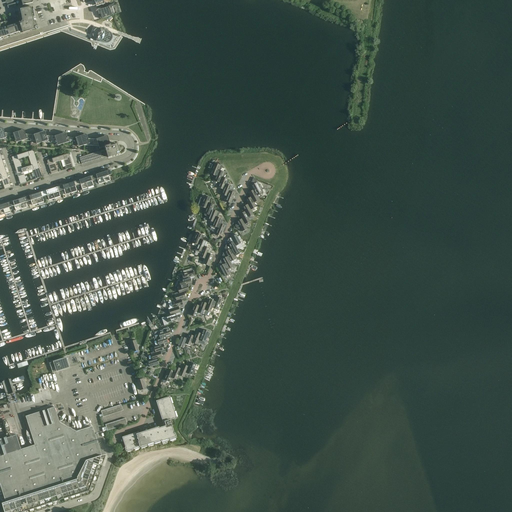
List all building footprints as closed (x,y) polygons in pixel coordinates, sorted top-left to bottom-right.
[(113,4),(111,5),(108,6),(109,7),(102,9),(97,10),(98,11),(100,19),(112,15),(111,14),(114,14),(112,7),(113,6),(115,6),(114,4),(113,4)] [(20,9),(22,20),(22,21),(21,21),(21,22),(20,23),(19,22),(22,31),(23,33),(37,28),(36,21),(34,21),(34,20),(35,19),(33,6),(20,9)] [(18,18),(11,20),(16,33),(22,31),(19,22),(18,18)] [(9,35),(16,33),(11,20),(5,22),(7,26),(9,35)] [(7,26),(0,28),(3,37),(9,35),(7,26)] [(108,31),(98,27),(97,30),(96,30),(95,30),(94,31),(94,32),(94,33),(94,34),(94,35),(95,35),(94,38),(104,42),(106,42),(107,42),(108,41),(109,40),(110,38),(111,37),(111,35),(110,34),(110,33),(109,31),(108,31)] [(0,137),(1,139),(10,140),(10,133),(5,133),(3,128),(0,129),(0,137)] [(21,141),(22,141),(30,141),(31,135),(25,134),(24,130),(18,131),(21,141)] [(13,133),(10,133),(10,140),(15,140),(16,143),(22,141),(21,141),(18,131),(13,133)] [(42,142),(51,143),(52,136),(46,136),(45,131),(39,133),(42,142)] [(37,144),(42,142),(39,133),(34,135),(31,135),(30,141),(36,142),(37,144)] [(61,137),(63,144),(72,144),(73,138),(67,137),(66,133),(60,134),(61,137)] [(58,146),(63,144),(61,137),(60,134),(55,136),(54,136),(52,136),(51,143),(57,143),(58,146)] [(84,145),(85,145),(93,146),(94,139),(88,139),(87,134),(81,136),(82,138),(84,145)] [(78,147),(85,145),(84,145),(82,138),(81,136),(76,138),(73,138),(72,144),(78,145),(78,147)] [(99,148),(104,147),(110,145),(110,144),(109,145),(109,144),(110,143),(109,140),(107,136),(96,139),(94,139),(93,146),(99,146),(99,148)] [(104,147),(106,150),(108,158),(120,154),(119,151),(121,151),(119,146),(118,146),(117,144),(111,146),(110,145),(104,147)] [(30,162),(31,165),(31,166),(38,164),(33,150),(22,153),(24,158),(29,156),(31,162),(30,162)] [(11,157),(16,171),(22,168),(21,165),(20,166),(18,159),(24,158),(22,153),(11,157)] [(69,153),(58,157),(59,161),(65,159),(67,166),(65,166),(67,169),(73,167),(69,153)] [(47,160),(51,174),(58,172),(56,169),(55,169),(53,163),(59,161),(58,157),(47,160)] [(210,174),(215,175),(216,176),(216,174),(216,175),(218,170),(220,170),(221,168),(220,167),(220,165),(215,163),(214,165),(212,165),(211,169),(212,169),(210,174)] [(31,165),(27,167),(28,171),(34,169),(35,176),(34,176),(36,179),(42,177),(38,164),(31,166),(31,165)] [(22,168),(16,171),(20,184),(26,182),(25,179),(24,179),(22,173),(28,171),(27,167),(22,168)] [(108,176),(111,175),(109,169),(106,170),(106,171),(101,173),(104,182),(110,180),(108,176)] [(220,170),(218,170),(216,175),(216,174),(216,176),(214,180),(218,182),(220,183),(220,181),(222,177),(224,178),(225,176),(223,175),(224,172),(220,170)] [(0,175),(0,180),(3,179),(4,185),(3,186),(4,189),(11,187),(7,173),(0,176),(0,175)] [(97,179),(99,184),(104,182),(101,173),(96,174),(96,173),(93,174),(94,180),(97,179)] [(85,178),(88,188),(93,186),(92,181),(94,180),(93,174),(89,175),(90,177),(85,178)] [(220,181),(220,183),(218,187),(222,189),(223,190),(224,188),(226,184),(228,184),(228,183),(227,182),(228,179),(224,178),(222,177),(220,181)] [(81,184),(82,189),(88,188),(85,178),(80,180),(79,178),(76,179),(78,185),(81,184)] [(68,183),(71,193),(77,191),(75,186),(78,185),(76,179),(73,180),(73,182),(68,183)] [(260,185),(258,185),(257,182),(251,185),(253,190),(254,190),(256,194),(257,195),(262,192),(261,191),(263,190),(260,185)] [(64,190),(66,195),(71,193),(68,183),(63,185),(63,184),(59,185),(61,191),(64,190)] [(223,190),(222,193),(221,194),(227,197),(228,195),(229,191),(230,191),(231,186),(228,184),(226,184),(224,188),(223,190)] [(57,187),(51,189),(54,198),(60,196),(58,192),(61,191),(59,185),(56,186),(57,187)] [(49,200),(54,198),(51,189),(46,190),(46,189),(43,190),(45,196),(47,195),(49,200)] [(40,192),(35,194),(38,204),(43,202),(42,197),(45,196),(43,190),(40,191),(40,192)] [(259,200),(257,195),(256,194),(254,190),(253,190),(248,193),(251,197),(253,201),(254,203),(259,200)] [(228,195),(227,197),(226,200),(225,201),(229,203),(231,204),(235,193),(230,191),(229,191),(228,195)] [(32,205),(38,204),(35,194),(30,196),(29,194),(26,195),(28,201),(31,200),(32,205)] [(26,195),(23,196),(23,198),(18,199),(21,209),(27,207),(25,202),(28,201),(26,195)] [(205,208),(203,211),(205,212),(208,203),(210,198),(205,196),(204,196),(201,197),(198,205),(205,208)] [(254,203),(253,201),(251,197),(245,200),(248,204),(250,209),(250,208),(251,210),(256,207),(254,203)] [(16,211),(21,209),(18,199),(13,201),(13,200),(9,201),(11,207),(14,206),(16,211)] [(7,203),(2,205),(5,214),(10,212),(9,207),(11,207),(9,201),(6,202),(7,203)] [(204,213),(205,214),(204,215),(205,216),(208,217),(209,217),(210,214),(212,210),(214,210),(215,207),(213,207),(214,205),(208,203),(205,212),(204,213)] [(251,210),(250,208),(250,209),(248,204),(242,207),(245,211),(247,216),(248,217),(253,214),(251,210)] [(214,210),(212,210),(210,214),(209,217),(208,219),(208,220),(212,222),(213,222),(214,221),(216,216),(216,217),(218,212),(214,210)] [(248,217),(247,216),(245,211),(239,214),(242,219),(244,223),(245,224),(250,222),(248,217)] [(214,232),(216,233),(218,228),(220,223),(221,220),(222,219),(216,217),(216,216),(214,221),(213,222),(212,226),(211,227),(215,229),(214,232)] [(247,229),(245,224),(244,223),(242,219),(236,222),(239,226),(238,227),(237,225),(235,225),(235,226),(236,229),(239,230),(240,229),(242,232),(247,229)] [(226,227),(225,227),(225,226),(220,223),(218,228),(216,233),(215,234),(221,236),(221,235),(223,232),(224,232),(224,233),(227,227),(226,226),(226,227)] [(196,234),(192,243),(196,245),(198,245),(200,239),(202,235),(196,232),(196,234)] [(232,239),(230,240),(232,242),(233,242),(236,246),(237,248),(237,249),(243,247),(239,240),(241,239),(239,235),(237,236),(236,234),(231,237),(232,239)] [(195,251),(196,252),(199,254),(201,254),(201,252),(204,246),(206,241),(200,239),(198,245),(196,248),(196,250),(195,251)] [(229,246),(227,247),(228,250),(230,249),(233,255),(234,256),(240,253),(239,252),(237,249),(237,248),(236,246),(233,242),(232,242),(228,245),(229,246)] [(200,255),(200,257),(204,259),(205,259),(208,253),(209,249),(210,248),(204,246),(201,252),(201,254),(200,255)] [(228,250),(225,252),(225,253),(227,256),(230,261),(230,262),(231,264),(232,264),(236,261),(235,259),(236,259),(234,256),(233,255),(230,249),(228,250)] [(204,262),(203,264),(209,266),(210,265),(212,257),(214,258),(215,256),(213,255),(212,255),(212,254),(210,253),(210,254),(208,253),(205,259),(204,262)] [(226,257),(222,259),(224,263),(227,269),(228,269),(233,266),(232,264),(231,264),(230,262),(230,261),(227,256),(226,257)] [(224,263),(219,266),(222,271),(223,274),(224,276),(230,274),(228,269),(227,269),(224,263)] [(184,279),(185,279),(190,277),(190,278),(190,279),(193,278),(193,277),(195,276),(193,270),(192,270),(192,268),(183,271),(183,273),(182,274),(184,279)] [(190,279),(190,278),(190,277),(185,279),(184,279),(183,280),(179,281),(181,287),(182,286),(187,285),(192,283),(190,279)] [(189,291),(187,285),(182,286),(181,287),(177,288),(179,292),(179,294),(184,292),(185,294),(187,293),(187,291),(189,291)] [(185,294),(184,292),(179,294),(175,295),(174,295),(176,300),(176,301),(181,299),(186,298),(185,294)] [(212,307),(218,310),(222,299),(221,298),(221,297),(219,296),(218,296),(218,297),(216,297),(216,298),(214,298),(213,301),(215,301),(212,307)] [(183,305),(181,299),(176,301),(173,302),(171,302),(173,308),(178,307),(183,305)] [(212,307),(215,301),(213,301),(209,299),(208,301),(207,300),(205,303),(207,304),(205,310),(210,312),(212,307)] [(203,314),(205,310),(207,304),(205,303),(202,301),(200,306),(197,312),(203,314)] [(200,306),(194,304),(192,310),(190,315),(196,317),(197,312),(200,306)] [(180,312),(178,307),(173,308),(171,309),(169,310),(170,314),(170,315),(175,314),(180,312)] [(164,318),(162,318),(164,324),(164,325),(168,324),(168,323),(177,320),(175,314),(170,315),(166,317),(164,317),(164,318)] [(155,337),(154,339),(156,340),(159,339),(161,338),(166,337),(167,338),(169,338),(169,336),(171,335),(169,329),(164,331),(159,332),(157,333),(157,332),(155,332),(154,334),(155,337)] [(200,333),(202,334),(200,339),(198,342),(204,345),(205,341),(207,338),(208,338),(210,334),(209,333),(209,332),(203,329),(203,331),(201,330),(200,333)] [(194,336),(192,342),(197,345),(198,342),(200,339),(202,334),(200,333),(196,332),(194,336)] [(187,339),(185,343),(190,346),(192,342),(194,336),(188,334),(187,339)] [(178,341),(176,345),(177,346),(179,346),(183,348),(185,343),(187,339),(181,336),(179,341),(178,341)] [(154,339),(153,339),(156,346),(158,345),(158,346),(163,344),(164,346),(167,345),(166,343),(168,343),(167,338),(166,337),(161,338),(159,339),(156,340),(154,339)] [(129,342),(133,352),(139,350),(135,340),(129,342)] [(155,347),(154,347),(155,353),(160,351),(161,353),(164,352),(163,350),(165,350),(164,346),(163,344),(158,346),(158,345),(156,346),(155,347)] [(155,353),(151,354),(153,360),(157,359),(162,357),(161,353),(160,351),(155,353)] [(66,358),(49,363),(52,372),(69,367),(66,358)] [(153,360),(148,362),(150,367),(159,364),(157,359),(153,360)] [(186,373),(192,375),(192,374),(193,375),(195,370),(194,369),(196,364),(190,362),(188,367),(186,373)] [(179,375),(184,377),(185,376),(186,373),(188,367),(183,364),(182,367),(180,366),(179,368),(181,369),(179,375)] [(177,380),(179,375),(181,369),(179,368),(175,367),(174,369),(173,369),(172,371),(174,371),(171,377),(173,378),(177,380)] [(169,382),(171,377),(174,371),(172,371),(168,369),(162,382),(164,383),(165,383),(166,382),(166,381),(169,382)] [(140,376),(141,379),(137,380),(140,390),(146,388),(143,378),(144,378),(143,375),(140,376)] [(148,446),(148,445),(153,443),(154,444),(155,444),(154,442),(160,441),(160,442),(167,440),(168,441),(170,440),(169,439),(175,437),(174,432),(170,420),(176,417),(170,396),(156,401),(163,422),(164,421),(166,427),(158,430),(158,428),(138,435),(137,434),(122,438),(126,450),(132,448),(133,449),(134,449),(133,448),(139,446),(140,447),(146,445),(147,446),(148,446)] [(70,481),(76,479),(77,479),(77,478),(77,477),(77,476),(80,471),(83,466),(86,460),(96,457),(100,456),(101,455),(92,426),(76,431),(72,429),(59,422),(54,407),(25,416),(27,421),(29,426),(28,426),(35,445),(21,449),(19,444),(19,445),(17,440),(18,440),(16,435),(0,439),(0,484),(5,502),(7,501),(13,499),(14,499),(19,497),(25,496),(30,494),(36,492),(42,490),(48,488),(53,486),(59,485),(65,483),(70,481)] [(94,476),(96,470),(98,465),(101,458),(101,457),(100,456),(96,457),(86,460),(83,466),(80,471),(77,476),(77,477),(77,478),(77,479),(76,479),(70,481),(65,483),(59,485),(53,486),(48,488),(42,490),(36,492),(30,494),(25,496),(19,497),(14,499),(13,499),(7,501),(5,502),(1,503),(2,504),(4,511),(21,511),(23,511),(29,510),(35,508),(41,506),(46,504),(52,502),(58,500),(63,498),(69,497),(75,495),(81,493),(87,491),(88,489),(90,488),(92,482),(94,476)]
